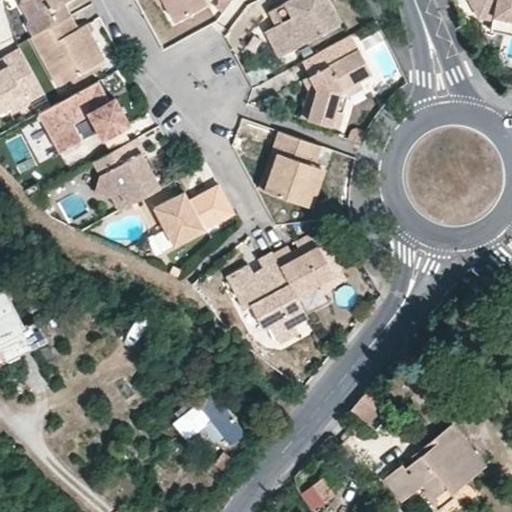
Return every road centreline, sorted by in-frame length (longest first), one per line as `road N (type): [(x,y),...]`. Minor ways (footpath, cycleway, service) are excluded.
road 1 (residential): [(238,511),(410,293)]
road 2 (residential): [(249,215),(118,0)]
road 3 (tertiary): [(425,118),(408,132),(391,170),(410,224)]
